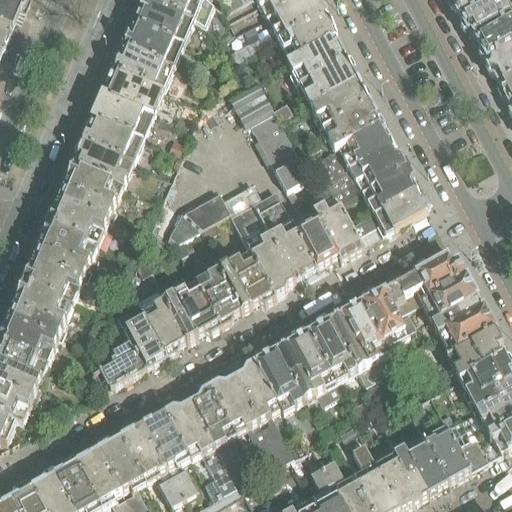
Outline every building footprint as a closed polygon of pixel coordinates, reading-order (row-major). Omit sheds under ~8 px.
[(0,0),(0,37),(9,42),(14,30),(16,25),(16,24),(18,25),(28,0),(0,0)] [(195,31),(205,8),(199,5),(187,0),(144,0),(143,4),(144,7),(144,8),(144,9),(195,31)] [(187,0),(199,5),(200,3),(212,8),(215,0),(187,0)] [(268,27),(315,2),(314,0),(313,0),(261,0),(255,4),(260,14),(268,27)] [(461,28),(511,0),(460,0),(449,6),(461,28)] [(477,48),(511,28),(511,0),(461,28),(468,41),(474,43),(477,48)] [(244,10),(239,2),(228,8),(233,16),(244,10)] [(279,49),(327,24),(326,22),(315,2),(268,27),(274,39),(262,45),(261,43),(231,60),(233,63),(238,72),(279,49)] [(185,54),(195,31),(144,9),(141,17),(141,16),(140,17),(135,23),(133,32),(185,54)] [(290,69),(338,44),(327,24),(279,49),(283,57),(290,69)] [(511,55),(511,28),(477,48),(480,55),(478,60),(482,67),(488,68),(511,55)] [(176,77),(185,54),(133,32),(133,35),(133,36),(131,40),(126,42),(122,52),(124,56),(176,77)] [(0,62),(9,42),(0,37),(0,62)] [(354,82),(355,77),(351,69),(346,68),(339,55),(342,53),(338,44),(290,69),(287,70),(311,114),(357,89),(354,82)] [(511,81),(511,55),(488,68),(486,74),(490,82),(495,83),(496,84),(499,89),(511,81)] [(184,80),(176,77),(124,56),(121,64),(120,64),(117,67),(114,70),(114,74),(114,78),(114,79),(166,101),(173,83),(188,90),(191,84),(184,80)] [(238,72),(233,63),(222,69),(227,78),(238,72)] [(196,81),(186,76),(184,80),(191,84),(194,86),(196,81)] [(155,125),(166,101),(114,79),(114,80),(110,82),(108,86),(107,90),(108,94),(107,95),(108,95),(104,103),(155,125)] [(511,112),(511,111),(511,81),(499,89),(499,90),(497,96),(501,103),(507,105),(511,112)] [(297,163),(280,131),(273,117),(261,95),(256,88),(232,101),(227,104),(246,137),(251,134),(276,180),(287,200),(301,193),(317,184),(322,181),(323,181),(316,169),(304,175),(297,163)] [(376,124),(373,118),(370,111),(371,106),(367,98),(362,97),(357,89),(311,114),(335,158),(384,131),(380,122),(376,124)] [(227,104),(232,101),(221,96),(216,106),(219,108),(227,104)] [(145,150),(155,125),(104,103),(100,105),(95,115),(97,119),(94,127),(145,150)] [(186,137),(190,128),(179,124),(175,133),(186,137)] [(145,150),(94,127),(93,128),(87,134),(87,142),(84,151),(135,172),(145,150)] [(327,191),(393,155),(388,146),(392,144),(384,131),(335,158),(316,169),(323,181),(322,181),(327,191)] [(127,192),(135,172),(84,151),(83,152),(79,154),(77,158),(76,162),(77,166),(77,167),(78,167),(74,175),(125,196),(137,201),(139,197),(127,192)] [(362,201),(408,175),(402,163),(397,162),(393,155),(327,191),(336,208),(337,207),(340,213),(362,201)] [(309,156),(297,163),(304,175),(316,169),(309,156)] [(153,176),(140,170),(138,174),(151,180),(153,176)] [(115,219),(125,196),(74,175),(69,177),(66,184),(68,189),(69,190),(60,210),(87,221),(92,209),(115,219)] [(416,199),(412,191),(415,187),(408,175),(362,201),(368,211),(373,221),(416,199)] [(318,278),(292,232),(294,231),(276,199),(261,207),(253,192),(224,208),(220,202),(185,221),(184,222),(182,220),(170,243),(167,246),(174,252),(178,251),(203,237),(229,222),(248,256),(251,260),(269,249),(293,292),(304,286),(306,289),(319,282),(317,278),(318,278)] [(426,222),(427,221),(429,215),(429,214),(426,208),(421,207),(422,206),(420,205),(417,199),(416,199),(373,221),(386,245),(426,222)] [(359,247),(351,232),(347,224),(340,213),(337,207),(336,208),(315,219),(310,212),(297,219),(302,226),(294,231),(292,232),(318,278),(339,266),(341,270),(364,257),(359,247)] [(100,255),(113,224),(115,219),(92,209),(87,221),(60,210),(56,220),(55,219),(50,221),(46,232),(100,255)] [(90,279),(100,255),(46,232),(41,243),(43,249),(44,249),(35,269),(62,280),(67,269),(90,279)] [(144,255),(152,237),(143,233),(135,251),(144,255)] [(293,292),(269,249),(251,260),(250,261),(276,306),(286,300),(288,295),(293,292)] [(276,306),(250,261),(240,266),(238,263),(227,268),(224,261),(213,267),(217,274),(215,275),(228,298),(238,293),(251,316),(253,315),(253,314),(260,310),(265,312),(276,306)] [(153,279),(146,267),(141,264),(137,275),(143,285),(153,279)] [(397,325),(422,311),(467,285),(458,268),(448,265),(383,301),(397,325)] [(132,282),(137,272),(127,267),(123,278),(132,282)] [(75,315),(88,282),(90,279),(67,269),(62,280),(35,269),(31,279),(30,279),(25,280),(20,292),(75,315)] [(251,316),(238,293),(228,298),(215,275),(207,279),(209,283),(196,290),(222,336),(232,330),(234,325),(241,321),(251,316)] [(455,319),(478,306),(467,285),(422,311),(439,342),(460,330),(455,319)] [(222,336),(196,290),(183,298),(181,294),(167,303),(161,292),(156,294),(162,305),(161,306),(174,328),(185,322),(198,345),(206,340),(211,342),(222,336)] [(65,336),(75,315),(20,292),(16,303),(18,308),(19,308),(10,328),(37,339),(43,327),(65,336)] [(123,306),(126,298),(117,295),(114,302),(123,306)] [(363,313),(362,313),(387,359),(389,358),(409,347),(406,341),(405,339),(398,327),(397,325),(383,301),(363,312),(363,313)] [(199,345),(198,345),(185,322),(174,328),(161,306),(154,310),(156,313),(143,320),(169,366),(178,360),(179,355),(187,351),(187,352),(199,345)] [(495,337),(492,331),(484,316),(483,316),(478,306),(455,319),(460,330),(439,342),(450,362),(495,337)] [(387,359),(362,313),(342,324),(356,350),(346,357),(358,379),(366,393),(375,388),(373,385),(385,378),(379,368),(391,361),(389,358),(387,359)] [(169,366),(143,320),(131,328),(125,317),(116,322),(127,343),(131,350),(147,378),(169,366)] [(127,343),(116,322),(111,333),(119,347),(127,343)] [(406,323),(398,327),(405,339),(406,341),(413,337),(406,323)] [(358,379),(346,357),(356,350),(342,324),(331,330),(331,331),(310,343),(337,392),(358,379)] [(0,352),(49,374),(62,345),(65,336),(43,327),(37,339),(10,328),(6,338),(5,338),(0,340),(0,339),(0,352)] [(504,363),(500,355),(504,353),(495,337),(450,362),(447,364),(455,376),(454,377),(460,387),(504,363)] [(337,392),(310,343),(289,354),(287,355),(302,381),(292,386),(305,410),(316,403),(322,414),(343,402),(337,392)] [(147,378),(131,350),(114,359),(116,364),(113,366),(115,370),(95,381),(91,380),(88,389),(101,396),(107,401),(147,378)] [(40,397),(49,374),(0,352),(0,394),(11,399),(17,388),(40,397)] [(305,410),(292,386),(302,381),(287,355),(278,360),(278,361),(257,372),(282,418),(284,422),(295,415),(305,410)] [(490,398),(511,386),(511,377),(511,376),(511,374),(511,368),(510,364),(504,363),(460,387),(467,398),(466,399),(477,419),(496,410),(490,398)] [(272,424),(282,418),(257,372),(256,372),(248,377),(245,383),(236,388),(260,431),(268,426),(271,431),(263,436),(283,472),(294,465),(272,424)] [(412,383),(406,373),(400,377),(405,387),(412,383)] [(88,389),(91,380),(76,374),(73,383),(88,389)] [(420,409),(414,397),(419,394),(412,383),(405,387),(406,387),(395,393),(407,416),(419,409),(420,409)] [(511,428),(511,386),(490,398),(496,410),(477,419),(482,429),(482,430),(488,441),(511,428)] [(24,433),(40,397),(17,388),(11,399),(0,394),(0,423),(18,431),(24,433)] [(251,435),(259,431),(260,431),(236,388),(227,393),(220,392),(211,397),(237,444),(247,438),(270,479),(283,472),(263,436),(254,441),(251,435)] [(227,449),(237,444),(211,397),(203,402),(200,408),(191,413),(214,456),(223,451),(225,457),(217,461),(238,498),(241,496),(250,490),(227,449)] [(470,482),(456,459),(459,457),(446,435),(436,441),(419,409),(407,416),(423,447),(449,494),(470,482)] [(238,498),(217,461),(214,456),(191,413),(182,418),(175,418),(166,423),(191,468),(192,469),(202,463),(215,486),(222,499),(225,505),(238,498)] [(358,429),(371,422),(367,416),(354,423),(358,429)] [(449,422),(441,426),(446,435),(454,432),(449,422)] [(8,454),(18,431),(0,423),(0,450),(0,451),(8,454)] [(191,468),(166,423),(144,435),(168,477),(171,483),(186,509),(198,502),(182,473),(191,468)] [(485,474),(511,458),(511,428),(488,441),(477,448),(476,447),(471,450),(485,474)] [(168,477),(144,435),(122,447),(147,492),(156,487),(158,491),(170,511),(179,511),(186,509),(171,483),(163,487),(159,482),(168,477)] [(395,452),(390,443),(386,445),(388,449),(391,454),(395,452)] [(145,511),(138,497),(147,492),(122,447),(99,460),(122,500),(130,496),(134,502),(126,506),(128,511),(145,511)] [(449,494),(423,447),(395,462),(408,485),(414,482),(428,505),(429,504),(429,505),(449,494)] [(485,474),(471,450),(459,457),(456,459),(470,482),(485,474)] [(324,460),(319,452),(313,455),(318,463),(324,460)] [(397,511),(376,473),(372,475),(370,472),(374,469),(365,454),(353,460),(363,479),(354,485),(369,511),(397,511)] [(114,505),(122,500),(99,460),(77,472),(99,511),(128,511),(126,506),(118,511),(114,505)] [(428,505),(414,482),(408,485),(395,462),(376,473),(397,511),(415,511),(421,509),(421,508),(428,505)] [(302,479),(295,466),(292,468),(299,481),(302,479)] [(369,511),(354,485),(345,490),(334,471),(323,478),(341,511),(369,511)] [(99,511),(77,472),(55,485),(70,511),(99,511)] [(341,511),(323,478),(312,484),(322,503),(312,508),(314,511),(341,511)] [(281,496),(273,481),(264,486),(272,501),(281,496)] [(70,511),(55,485),(33,497),(41,511),(70,511)] [(215,486),(205,492),(216,510),(225,505),(222,499),(215,486)] [(230,511),(245,504),(241,496),(238,498),(225,505),(216,510),(212,511),(230,511)] [(41,511),(33,497),(11,509),(12,511),(41,511)]
